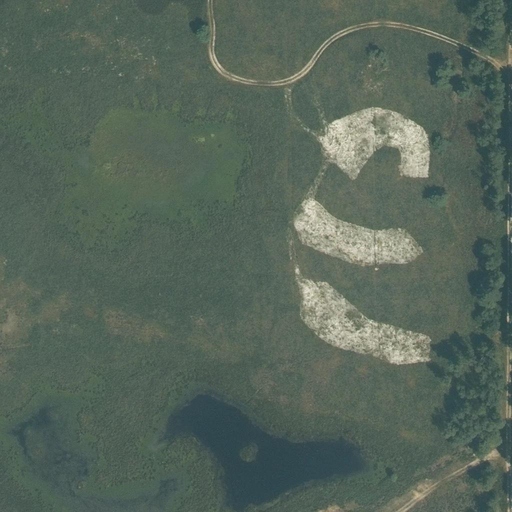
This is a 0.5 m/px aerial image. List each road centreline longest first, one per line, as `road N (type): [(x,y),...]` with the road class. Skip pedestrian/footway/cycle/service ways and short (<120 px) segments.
road 1 (track): [(210,0),(215,66),(256,85),(298,80),(339,35),(364,27),(401,26),(441,38),(511,76)]
road 2 (track): [(511,104),(511,477)]
road 3 (track): [(511,440),(401,511)]
